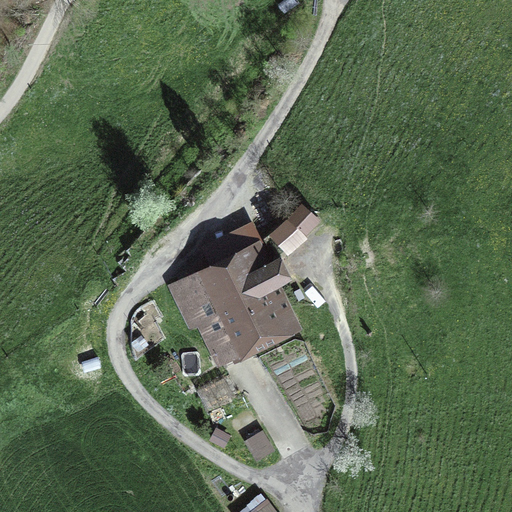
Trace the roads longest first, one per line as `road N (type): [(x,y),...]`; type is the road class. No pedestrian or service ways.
road 1 (unclassified): [(333,0),(301,88),(195,243),(123,308),(112,338),(122,372),(142,396),(308,511)]
road 2 (unclassified): [(0,123),(45,54),(67,0)]
